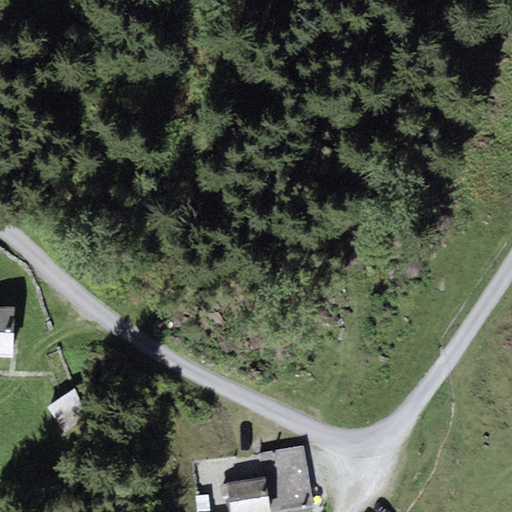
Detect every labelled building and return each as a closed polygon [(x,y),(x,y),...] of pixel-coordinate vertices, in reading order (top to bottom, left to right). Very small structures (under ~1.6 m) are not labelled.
[(14,309),(0,308),(0,357),(13,358),(14,309)] [(49,408),(66,433),(87,416),(73,392),(49,408)] [(304,447),(261,454),(264,478),(269,511),(293,511),(314,509),(304,447)] [(228,484),(232,511),(269,511),(264,478),(228,484)] [(196,496),(197,511),(211,511),(210,495),(196,496)]
